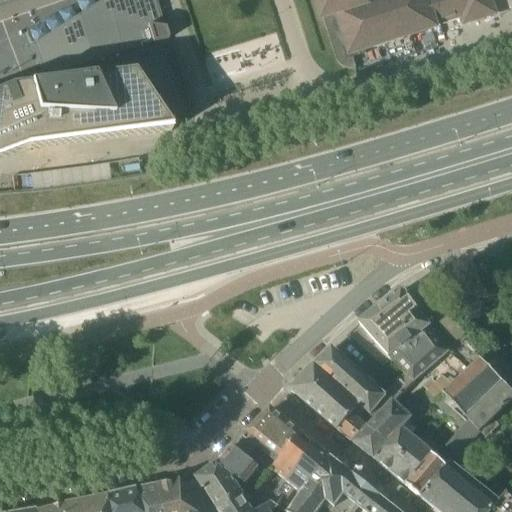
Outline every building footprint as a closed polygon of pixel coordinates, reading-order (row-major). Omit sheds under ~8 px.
[(0,0),(0,160),(25,150),(171,132),(156,109),(155,109),(133,76),(91,81),(31,88),(30,83),(20,85),(20,89),(10,91),(0,94),(0,0)] [(317,0),(323,19),(324,19),(336,58),(337,61),(338,62),(339,64),(341,66),(344,68),(347,69),(351,70),(354,69),(357,69),(352,54),(436,28),(436,26),(463,17),(465,25),(496,15),(491,0),(379,0),(368,4),(366,0),(317,0)] [(168,40),(165,30),(148,27),(146,22),(152,20),(146,2),(106,4),(42,45),(47,63),(54,61),(57,73),(54,74),(55,76),(168,40)] [(444,301),(461,294),(456,281),(439,287),(444,301)] [(415,383),(450,352),(431,327),(422,316),(437,309),(424,292),(409,298),(409,296),(407,294),(405,292),(403,292),(401,292),(398,293),(397,295),(396,297),(360,325),(390,358),(393,361),(407,374),(415,383)] [(385,368),(393,361),(390,358),(360,325),(349,336),(385,368)] [(385,396),(334,351),(316,368),(365,411),(370,416),(372,418),(383,405),(389,410),(394,404),(396,403),(415,383),(407,374),(385,396)] [(480,432),(486,439),(499,427),(494,421),(511,401),(511,375),(507,371),(490,352),(482,359),(482,358),(453,386),(440,399),(454,412),(468,423),(479,434),(480,432)] [(292,392),(340,433),(354,416),(359,421),(362,417),(361,416),(365,411),(316,368),(292,392)] [(407,413),(396,403),(394,404),(389,410),(357,446),(374,460),(407,424),(408,425),(410,422),(415,426),(435,405),(440,399),(453,386),(443,376),(436,383),(432,379),(424,388),(428,391),(407,413)] [(440,399),(435,405),(449,417),(454,412),(440,399)] [(372,418),(370,416),(363,424),(359,421),(354,416),(340,433),(357,446),(389,410),(383,405),(372,418)] [(301,434),(272,410),(264,417),(240,442),(253,453),(251,456),(248,460),(259,469),(269,477),(273,471),(291,448),(291,447),(301,434)] [(454,412),(449,417),(463,430),(468,423),(454,412)] [(468,423),(463,430),(447,449),(452,453),(446,461),(446,466),(449,470),(423,500),(437,511),(453,511),(477,485),(452,465),(479,434),(468,423)] [(412,428),(408,425),(407,424),(374,460),(391,474),(419,444),(407,433),(412,428)] [(289,483),(316,447),(301,434),(291,447),(291,448),(273,471),(274,472),(288,483),(289,483)] [(234,449),(248,460),(251,456),(253,453),(240,442),(234,449)] [(409,489),(435,458),(419,444),(391,474),(396,478),(409,489),(408,489),(409,489)] [(304,495),(331,459),(316,447),(289,483),(288,483),(280,493),(283,495),(283,496),(287,499),(295,489),(302,494),(303,495),(303,494),(304,495)] [(267,480),(270,477),(269,477),(259,469),(248,460),(234,449),(218,466),(232,476),(231,476),(245,487),(246,486),(257,472),(267,480)] [(449,470),(446,466),(446,467),(435,458),(409,489),(411,491),(410,492),(414,495),(415,494),(417,496),(418,496),(422,499),(423,500),(449,470)] [(350,469),(348,472),(331,459),(304,495),(303,494),(303,495),(302,494),(289,511),(319,511),(327,502),(333,507),(330,510),(332,511),(339,511),(340,511),(335,508),(357,480),(358,481),(360,477),(350,469)] [(203,486),(220,511),(251,489),(246,486),(245,487),(231,476),(232,476),(218,466),(203,476),(202,478),(201,480),(201,482),(202,484),(203,486)] [(371,511),(381,499),(358,481),(357,480),(335,508),(340,511),(339,511),(356,511),(360,508),(365,511),(371,511)] [(198,511),(191,499),(182,482),(159,487),(165,511),(198,511)] [(255,493),(270,502),(275,506),(283,496),(283,495),(280,493),(277,495),(261,485),(256,493),(255,493)] [(494,511),(501,504),(501,503),(477,485),(453,511),(494,511)] [(165,511),(159,487),(138,490),(141,499),(144,511),(165,511)] [(256,493),(251,489),(220,511),(256,511),(270,502),(255,493),(256,493)] [(119,495),(110,497),(113,511),(144,511),(141,499),(138,490),(120,495),(119,495)] [(511,511),(511,498),(508,494),(501,503),(501,504),(494,511),(511,511)] [(113,511),(110,497),(65,506),(66,511),(113,511)] [(397,511),(381,499),(371,511),(397,511)] [(256,511),(284,511),(275,506),(276,506),(275,506),(270,502),(256,511)]
